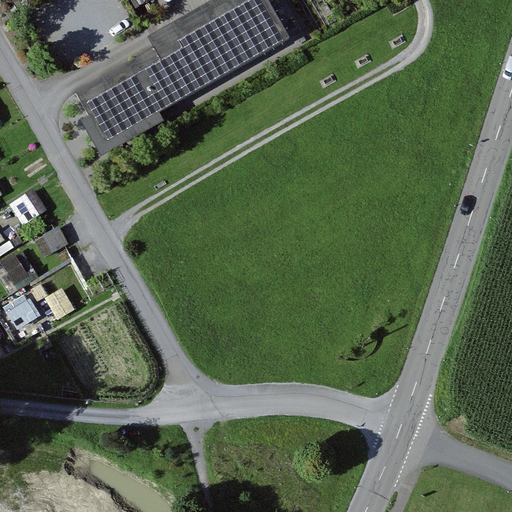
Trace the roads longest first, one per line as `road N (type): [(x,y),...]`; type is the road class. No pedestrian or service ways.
road 1 (residential): [(200,409),(0,52)]
road 2 (secondary): [(399,430),(511,84)]
road 3 (residential): [(200,409),(309,402),(399,430)]
road 4 (unclassified): [(399,430),(511,483)]
